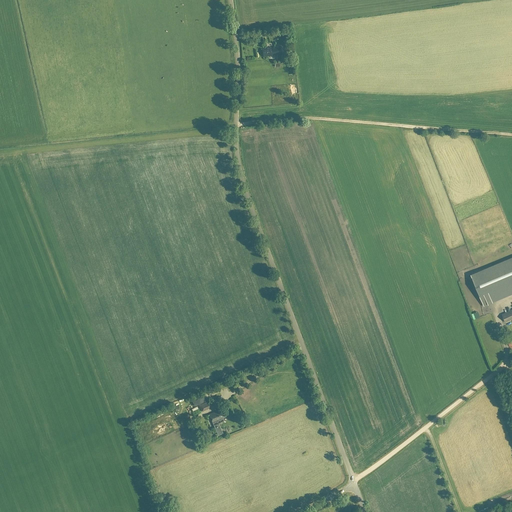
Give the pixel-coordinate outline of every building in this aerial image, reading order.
[(288,28),(268,31),(269,38),(279,36),(278,34),(289,32),(288,28)] [(280,46),(262,49),(263,57),(281,54),(280,46)] [(511,258),(471,275),(483,306),(511,293),(511,258)] [(506,322),(511,319),(511,310),(511,311),(502,315),(506,322)] [(209,401),(199,406),(201,411),(212,407),(209,401)] [(215,412),(209,414),(213,423),(216,421),(217,423),(223,421),(222,418),(225,417),(221,409),(217,411),(217,412),(215,413),(215,412)]
